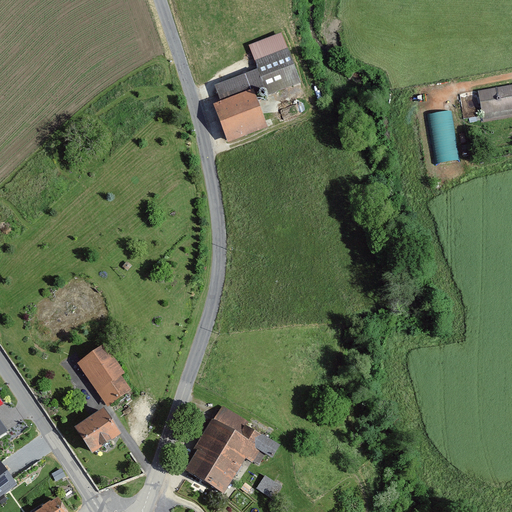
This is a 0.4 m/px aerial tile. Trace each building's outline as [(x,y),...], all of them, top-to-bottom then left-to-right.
[(269,97),(301,85),(288,51),(256,63),(259,71),(216,86),(222,102),(214,106),(228,144),(268,129),(255,94),(266,90),(269,97)] [(511,108),(511,84),(480,90),(484,113),(511,108)] [(431,112),(436,162),(459,160),(454,110),(431,112)] [(105,345),(78,364),(110,409),(136,391),(105,345)] [(124,433),(106,407),(75,427),(93,453),(124,433)] [(281,444),(221,409),(207,428),(196,445),(198,447),(239,470),(246,458),(259,466),(266,453),(273,457),(281,444)] [(0,440),(9,434),(0,420),(0,440)] [(239,470),(198,447),(186,469),(227,490),(239,470)] [(0,497),(17,485),(0,462),(0,497)] [(259,487),(276,496),(283,483),(265,474),(259,487)] [(34,511),(70,511),(59,494),(33,510),(34,511)]
